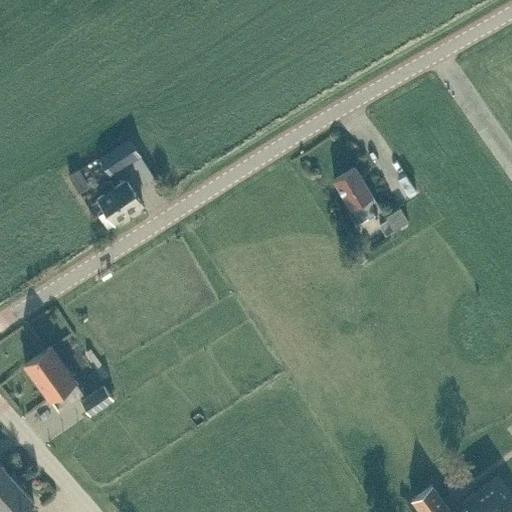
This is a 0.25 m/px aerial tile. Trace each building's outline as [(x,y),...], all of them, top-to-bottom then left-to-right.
[(128,137),(98,157),(110,174),(130,161),(140,154),(128,137)] [(140,154),(130,161),(134,166),(138,164),(144,174),(150,170),(140,154)] [(359,221),(368,215),(380,208),(354,165),(333,178),(359,221)] [(104,192),(96,197),(104,209),(98,213),(107,227),(114,222),(142,204),(125,178),(117,183),(113,186),(109,179),(99,185),(104,192)] [(385,217),(376,223),(383,235),(392,229),(385,217)] [(80,392),(72,381),(50,348),(27,364),(49,397),(62,389),(69,399),(80,392)] [(80,400),(89,413),(112,397),(103,384),(80,400)] [(0,494),(16,481),(0,462),(0,494)] [(506,511),(511,508),(511,495),(497,475),(450,510),(431,484),(411,499),(420,511),(506,511)] [(0,511),(18,511),(33,499),(16,481),(0,494),(0,511)]
